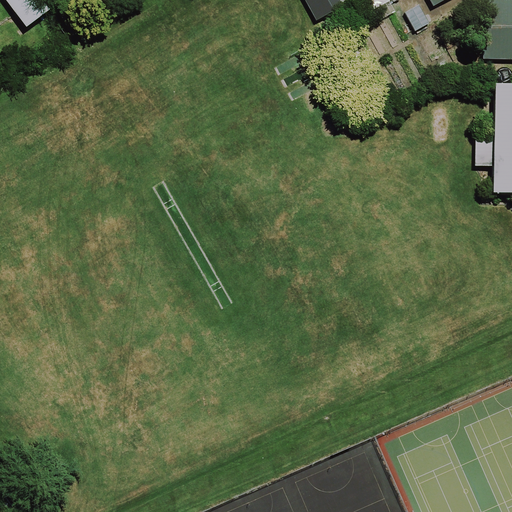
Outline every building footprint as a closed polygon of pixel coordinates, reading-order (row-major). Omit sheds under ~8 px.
[(43,16),(31,0),(0,0),(0,5),(19,32),(43,16)] [(352,3),(350,0),(308,0),(321,21),(352,3)] [(390,0),(364,0),(358,4),(365,15),(390,0)] [(511,0),(493,0),(492,51),(511,51),(511,0)] [(430,24),(419,5),(404,13),(415,32),(430,24)] [(511,87),(494,87),(491,194),(511,194),(511,87)]
